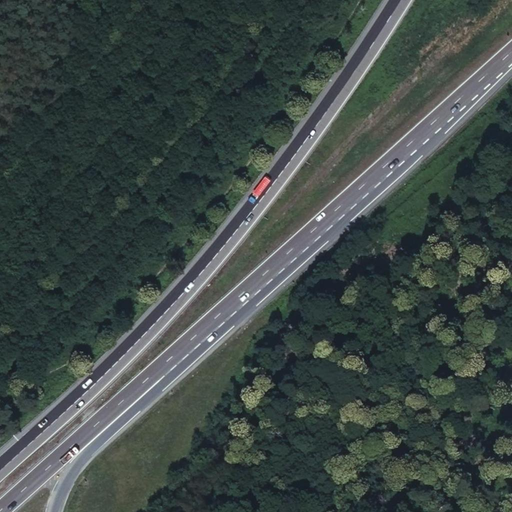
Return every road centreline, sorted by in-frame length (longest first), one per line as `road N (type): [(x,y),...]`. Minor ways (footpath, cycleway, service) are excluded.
road 1 (trunk): [(400,0),(205,268),(0,469)]
road 2 (track): [(0,380),(59,369),(135,291),(231,175),(355,0)]
road 3 (trunk): [(154,377),(511,51)]
road 4 (trunk): [(0,510),(154,377)]
road 5 (trunk): [(50,511),(70,472),(154,377)]
